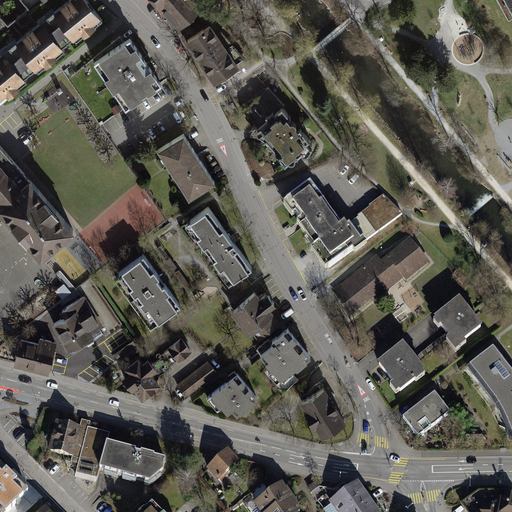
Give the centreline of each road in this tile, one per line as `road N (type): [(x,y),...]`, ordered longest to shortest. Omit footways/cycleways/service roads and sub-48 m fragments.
road 1 (residential): [(370,466),(363,399),(271,247),(195,88),(120,0)]
road 2 (tertiary): [(0,377),(370,466)]
road 3 (track): [(360,10),(359,22),(511,205)]
